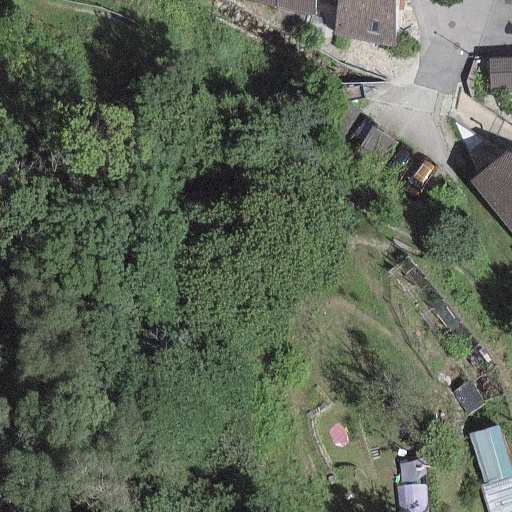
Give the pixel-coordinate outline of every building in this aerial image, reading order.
[(313,0),(246,0),(313,18),(313,0)] [(336,0),(332,36),(393,47),(392,0),(336,0)] [(511,58),(488,59),(489,90),(511,89),(511,58)] [(511,154),(506,152),(468,181),(511,234),(511,154)] [(511,511),(511,482),(497,485),(502,511),(511,511)]
